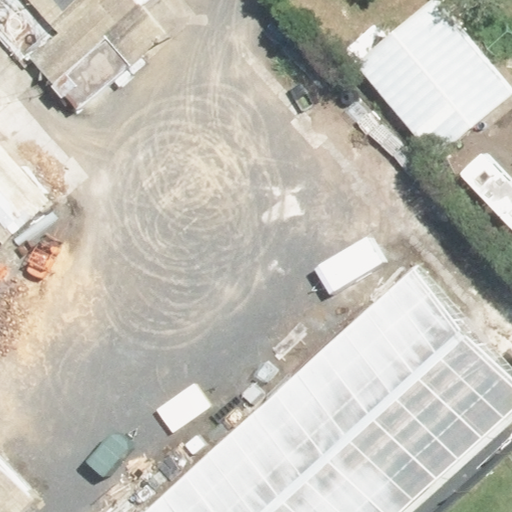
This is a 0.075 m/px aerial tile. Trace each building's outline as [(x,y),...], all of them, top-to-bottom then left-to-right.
[(45,0),(52,8),(25,31),(75,87),(168,11),(157,0),(45,0)] [(511,66),(454,0),(403,0),(353,43),(438,143),(511,80),(511,66)] [(58,202),(0,135),(0,239),(7,247),(58,202)] [(511,183),(483,156),(463,177),(511,223),(511,183)] [(136,511),(398,511),(511,415),(511,362),(427,264),(136,511)] [(0,434),(0,511),(1,511),(39,480),(0,434)]
